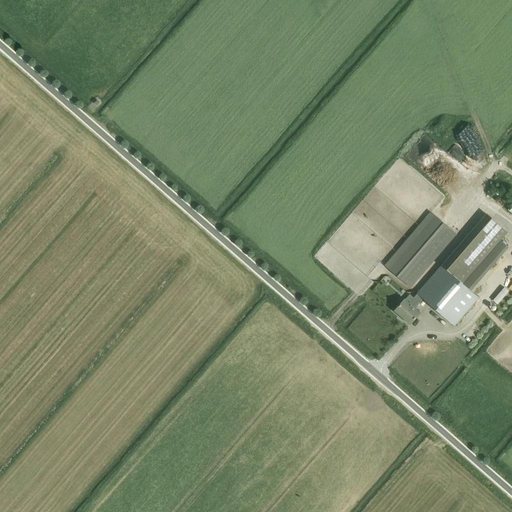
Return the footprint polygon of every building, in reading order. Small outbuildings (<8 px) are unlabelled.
[(476,145),(483,130),(468,124),(462,139),(476,145)] [(438,137),(421,155),(450,183),(468,165),(438,137)] [(482,165),(492,162),(486,147),(489,146),(486,140),(474,145),(482,165)] [(447,204),(461,222),(475,211),(469,203),(465,207),(457,197),(447,204)] [(455,234),(430,213),(385,265),(410,287),(455,234)] [(506,246),(500,240),(507,232),(491,218),(446,270),(441,266),(417,294),(409,304),(404,300),(395,311),(410,324),(420,313),(415,308),(423,299),(454,326),(478,298),(468,289),(506,246)] [(511,276),(497,295),(505,301),(511,291),(511,276)]
